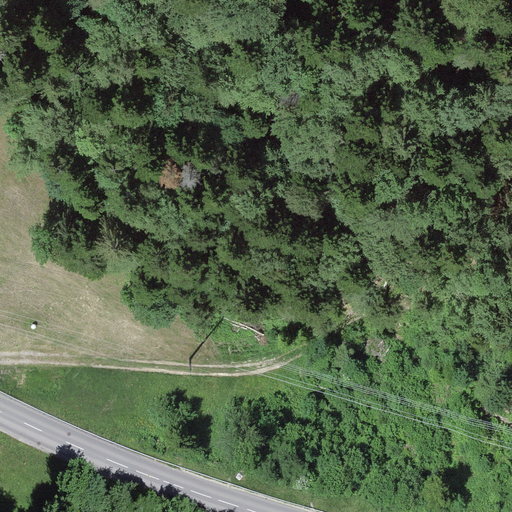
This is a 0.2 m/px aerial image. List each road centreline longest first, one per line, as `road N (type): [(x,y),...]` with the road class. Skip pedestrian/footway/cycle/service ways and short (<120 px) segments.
road 1 (track): [(0,357),(251,367),(287,357),(343,324),(409,262),(507,213),(509,187),(480,129),(437,0)]
road 2 (tertiary): [(0,413),(248,511)]
